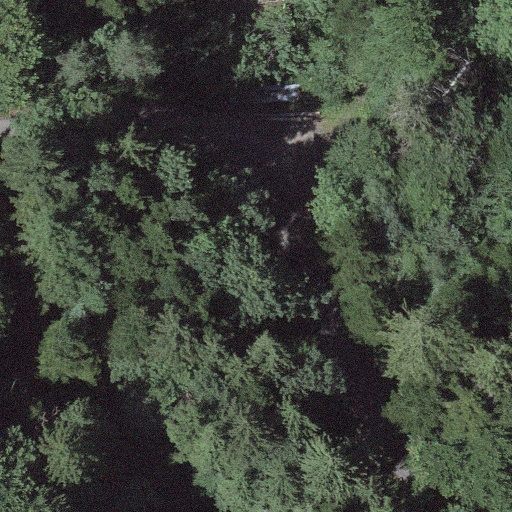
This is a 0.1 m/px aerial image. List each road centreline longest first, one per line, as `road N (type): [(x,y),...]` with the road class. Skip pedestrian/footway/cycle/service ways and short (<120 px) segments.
road 1 (track): [(257,186),(425,511)]
road 2 (track): [(0,120),(158,127),(257,186)]
